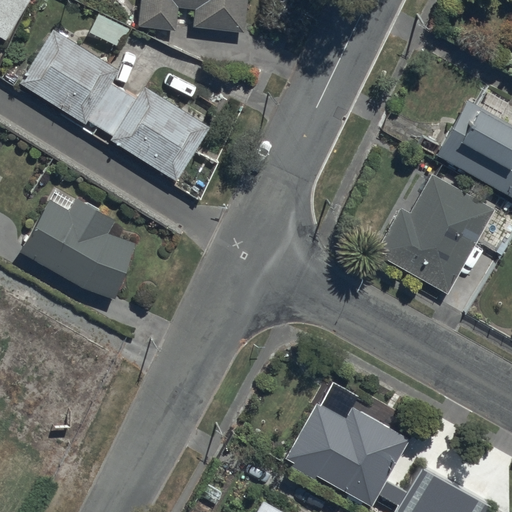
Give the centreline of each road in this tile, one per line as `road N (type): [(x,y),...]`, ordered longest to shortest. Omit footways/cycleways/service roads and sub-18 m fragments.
road 1 (residential): [(511,399),(243,255)]
road 2 (residential): [(243,255),(112,511)]
road 3 (residential): [(0,102),(243,255)]
road 4 (residential): [(369,0),(243,255)]
